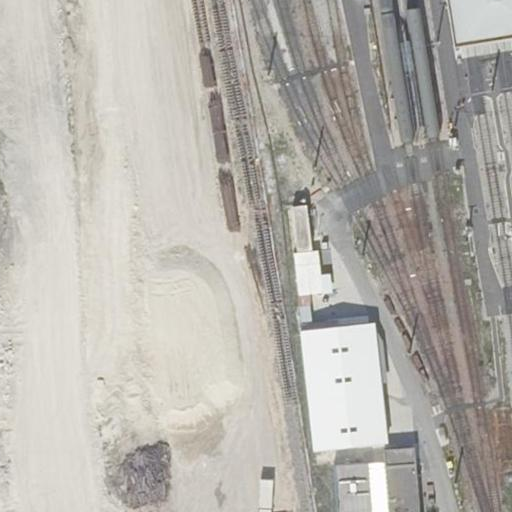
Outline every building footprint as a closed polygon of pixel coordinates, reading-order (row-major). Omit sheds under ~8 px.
[(511,0),(457,0),(465,45),(511,36),(511,0)] [(327,252),(297,261),(306,289),(319,285),(317,277),(333,272),(327,252)] [(351,370),(352,396),(382,394),(381,368),(351,370)] [(356,445),(381,444),(380,401),(355,402),(356,445)] [(317,458),(331,457),(331,430),(317,431),(317,458)] [(383,448),(388,511),(419,511),(414,446),(383,448)]
